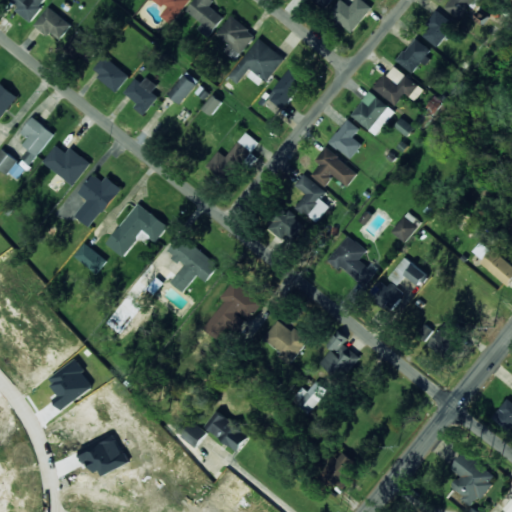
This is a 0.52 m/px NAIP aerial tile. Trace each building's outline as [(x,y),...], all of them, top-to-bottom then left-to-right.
[(11,0),(19,6),(16,10),(30,21),(46,0),(11,0)] [(190,0),(156,0),(167,8),(162,16),(173,24),(190,0)] [(204,24),(200,28),(209,36),(225,17),(211,5),(215,0),(214,0),(195,0),(187,10),(204,24)] [(315,0),(326,9),(333,0),(315,0)] [(372,6),(363,0),(354,0),(350,6),(342,0),(339,0),(329,15),(353,32),(372,6)] [(446,0),(442,7),(464,21),(477,0),(446,0)] [(48,35),(50,32),(62,39),(72,22),(48,7),(36,27),(48,35)] [(437,46),(455,24),(439,11),(421,33),(437,46)] [(256,34),(232,15),(217,35),(240,53),(256,34)] [(67,48),(88,60),(98,44),(77,31),(67,48)] [(432,51),(416,37),(397,60),(414,74),(432,51)] [(229,75),(238,83),(251,68),(267,81),(285,59),(261,38),(229,75)] [(93,73),(120,90),(130,73),(103,56),(93,73)] [(269,97),(285,107),(307,76),(291,65),(269,97)] [(406,92),(410,96),(419,85),(393,65),(375,88),(396,104),(406,92)] [(153,91),(158,85),(144,73),(127,93),(139,103),(135,107),(144,115),(160,96),(153,91)] [(197,84),(185,73),(168,94),(181,104),(197,84)] [(0,119),(19,97),(1,82),(0,83),(0,119)] [(378,135),(396,110),(369,91),(352,116),(378,135)] [(202,108),(212,115),(223,102),(214,94),(202,108)] [(33,164),(55,132),(33,117),(22,133),(29,137),(24,145),(30,149),(24,158),(33,164)] [(330,142),(351,159),(363,144),(354,137),(361,128),(348,119),(330,142)] [(228,157),(219,150),(207,166),(228,181),(258,140),(246,132),(228,157)] [(92,163),(72,147),(67,152),(57,145),(44,161),(74,185),(92,163)] [(312,175),(325,186),(335,175),(348,186),(359,173),(327,147),(316,160),(320,164),(312,175)] [(0,166),(17,180),(27,167),(2,148),(0,151),(0,166)] [(123,188),(108,176),(104,181),(95,173),(79,192),(89,200),(76,215),(91,227),(123,188)] [(296,185),(306,194),(296,206),(314,221),(328,204),(321,199),(327,192),(305,174),(296,185)] [(108,244),(125,256),(144,230),(158,240),(169,225),(139,202),(108,244)] [(282,239),(288,231),(293,235),(303,222),(286,208),(270,228),(282,239)] [(422,220),(407,211),(393,233),(408,242),(422,220)] [(181,235),(168,252),(185,265),(172,282),(185,292),(198,275),(207,282),(220,264),(181,235)] [(341,266),(363,284),(374,271),(361,259),(368,250),(349,235),(328,260),(339,269),(341,266)] [(75,257),(99,273),(108,259),(85,243),(75,257)] [(511,281),(511,264),(493,249),(482,262),(509,286),(511,281)] [(430,274),(403,258),(390,279),(400,285),(406,275),(423,285),(430,274)] [(410,297),(420,287),(408,276),(398,286),(410,297)] [(226,300),(204,328),(218,339),(239,312),(249,319),(263,302),(235,280),(222,296),(226,300)] [(388,310),(400,298),(383,280),(371,292),(388,310)] [(309,339),(294,327),(291,330),(278,320),(263,339),(291,362),(309,339)] [(446,355),(461,332),(446,322),(431,345),(446,355)] [(428,341),(434,329),(424,323),(417,334),(428,341)] [(344,344),(348,337),(337,329),(327,344),(332,347),(321,363),(344,378),(359,354),(344,344)] [(292,398),(308,413),(329,391),(317,380),(307,391),(303,387),(292,398)] [(511,401),(508,398),(493,418),(510,431),(511,429),(511,401)] [(240,451),(251,434),(217,411),(206,427),(240,451)] [(356,475),(350,469),(356,462),(342,450),(323,472),(344,490),(356,475)] [(497,477),(465,451),(451,468),(460,475),(451,487),(473,506),(497,477)] [(221,511),(229,511),(249,488),(230,472),(208,500),(221,511)]
